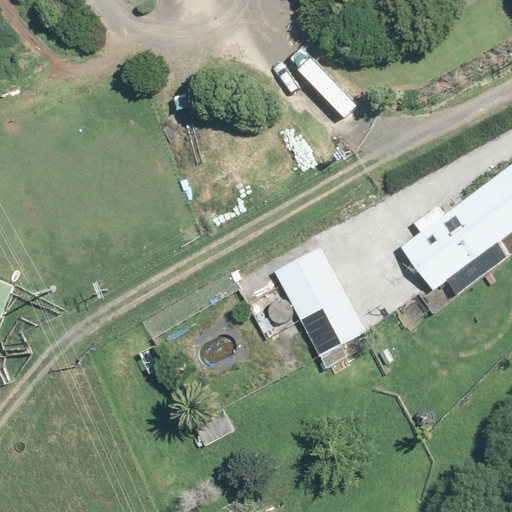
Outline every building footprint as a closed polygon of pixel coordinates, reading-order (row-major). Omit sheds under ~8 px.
[(201,142),(179,73),(160,79),(182,149),(201,142)] [(511,232),(511,168),(449,215),(443,206),(419,223),(425,232),(405,248),(435,289),(511,232)] [(224,189),(198,206),(209,223),(235,207),(224,189)] [(366,332),(322,250),(279,273),(330,367),(351,356),(344,344),(366,332)] [(169,366),(158,344),(140,353),(150,375),(169,366)] [(160,434),(146,406),(126,416),(140,444),(160,434)] [(235,431),(226,416),(197,432),(206,447),(235,431)]
